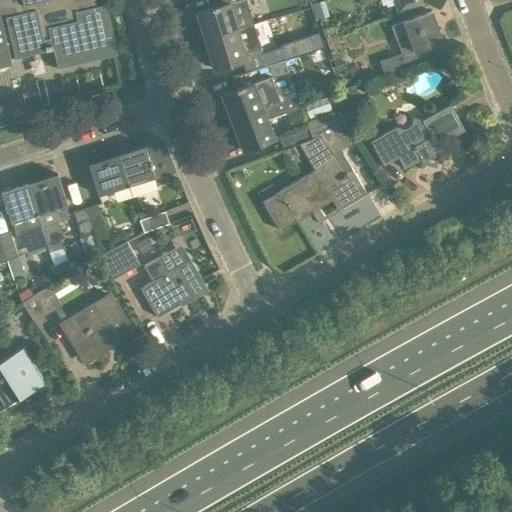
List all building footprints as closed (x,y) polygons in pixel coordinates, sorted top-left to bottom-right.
[(0,0),(0,65),(10,63),(9,59),(15,57),(15,58),(16,58),(16,57),(44,51),(45,51),(45,50),(53,49),(58,68),(58,67),(87,61),(88,61),(88,60),(116,54),(116,55),(117,54),(105,5),(105,6),(95,8),(93,0),(0,0)] [(211,7),(212,8),(197,13),(205,39),(254,24),(246,0),(213,0),(216,6),(211,7)] [(399,0),(400,2),(394,4),(397,14),(423,5),(421,0),(399,0)] [(408,34),(415,52),(442,42),(441,38),(444,37),(440,28),(438,29),(432,12),(391,26),(395,38),(408,34)] [(261,48),(254,24),(205,39),(214,70),(246,60),(244,53),(261,48)] [(255,56),(259,69),(284,61),(281,49),(255,56)] [(407,67),(403,54),(380,62),(384,75),(407,67)] [(295,58),(284,61),(259,69),(263,81),(300,70),(295,58)] [(232,121),(263,109),(253,84),(222,96),(232,121)] [(28,113),(27,89),(0,89),(0,99),(23,99),(24,113),(28,113)] [(296,96),(263,109),(232,121),(243,151),(274,139),(267,120),(285,113),(286,115),(301,109),(296,96)] [(0,102),(0,119),(24,117),(21,100),(0,102)] [(384,165),(399,157),(404,168),(441,147),(439,144),(465,129),(450,106),(422,121),(413,118),(410,126),(404,130),(396,127),(371,141),(384,165)] [(315,128),(333,122),(328,111),(311,117),(315,128)] [(319,136),(326,148),(308,159),(315,170),(262,202),(280,231),(298,221),(296,218),(330,197),(338,210),(366,194),(340,151),(354,142),(342,122),(319,136)] [(283,149),(288,147),(313,138),(309,126),(279,137),(283,149)] [(119,155),(129,186),(155,178),(145,146),(119,155)] [(129,186),(119,155),(88,164),(98,196),(129,186)] [(27,184),(41,228),(46,246),(48,252),(62,248),(60,239),(63,238),(58,222),(69,219),(65,206),(67,206),(57,174),(27,184)] [(16,236),(21,234),(27,252),(46,246),(41,228),(27,184),(1,192),(11,223),(12,223),(16,236)] [(97,204),(85,208),(93,234),(105,230),(97,204)] [(93,234),(85,208),(73,212),(81,237),(93,234)] [(169,224),(165,212),(139,221),(144,233),(169,224)] [(10,232),(0,235),(0,241),(7,261),(19,257),(10,232)] [(113,280),(129,271),(140,264),(126,241),(100,257),(113,280)] [(205,290),(187,260),(167,272),(158,257),(144,266),(152,280),(140,288),(157,317),(180,304),(178,302),(202,288),(204,290),(205,290)] [(49,286),(22,302),(33,321),(60,305),(49,286)] [(110,295),(62,324),(85,361),(132,332),(110,295)] [(0,399),(5,407),(0,410),(0,411),(45,383),(46,385),(47,384),(23,347),(0,361),(0,399)]
